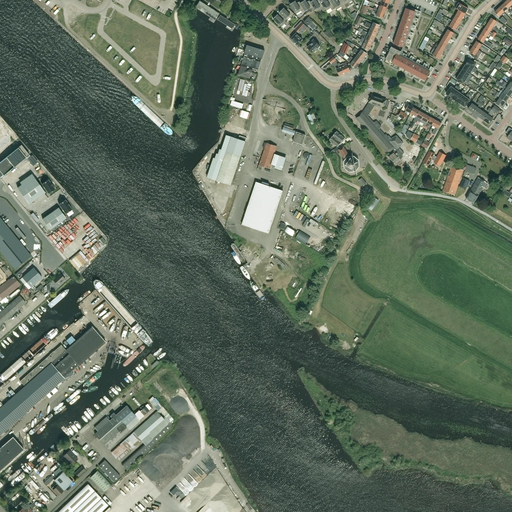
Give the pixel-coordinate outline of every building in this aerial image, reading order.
[(199,0),(194,8),(214,21),(219,13),(199,0)] [(303,0),(299,2),(301,4),(304,9),(305,11),(307,13),(312,10),(311,10),(314,8),(311,3),(309,5),(306,2),(305,0),(303,1),(303,0)] [(311,0),(309,1),(311,3),(314,8),(316,12),(317,12),(321,9),(323,11),(326,10),(321,2),(319,4),(316,1),(316,0),(311,0)] [(319,0),(321,2),(326,10),(326,11),(327,11),(331,8),(332,10),(335,8),(331,1),(329,3),(326,0),(319,0)] [(330,0),(331,1),(335,8),(336,10),(337,10),(341,6),(344,10),(346,8),(344,5),(341,0),(340,0),(338,1),(337,0),(330,0)] [(341,0),(344,5),(346,8),(350,6),(348,3),(351,0),(341,0)] [(379,5),(387,8),(389,3),(380,0),(376,0),(379,1),(381,2),(379,5)] [(293,1),(289,3),(290,3),(290,4),(296,14),(304,9),(301,4),(299,6),(296,3),(295,1),(294,2),(293,1)] [(459,3),(458,3),(455,8),(456,8),(458,10),(465,14),(468,8),(459,3)] [(508,8),(504,3),(499,7),(503,12),(508,8)] [(404,14),(415,18),(416,13),(420,14),(421,11),(412,8),(412,9),(406,7),(404,14)] [(503,12),(499,7),(494,11),(499,16),(503,12)] [(282,9),(279,11),(280,12),(284,16),(286,19),(288,20),(290,17),(291,18),(294,14),(290,9),(288,12),(286,10),(284,8),(282,9)] [(385,13),(373,9),(373,11),(377,12),(376,16),(383,18),(385,13)] [(465,14),(458,10),(455,15),(462,19),(465,14)] [(276,16),(272,17),(273,19),(275,21),(275,22),(278,25),(278,24),(282,27),(288,20),(286,19),(284,16),(281,18),(278,14),(276,16)] [(401,21),(413,25),(414,20),(417,22),(418,19),(415,18),(404,14),(401,21)] [(233,30),(237,25),(221,15),(218,20),(233,30)] [(452,21),(459,25),(462,19),(455,15),(452,21)] [(309,17),(304,22),(308,26),(312,21),(309,17)] [(492,26),(493,27),(495,23),(498,25),(499,23),(491,18),(488,23),(492,26)] [(451,23),(449,26),(455,30),(459,25),(452,21),(449,19),(448,21),(451,23)] [(399,28),(410,32),(412,28),(415,29),(416,26),(413,25),(401,21),(399,28)] [(295,30),(295,31),(299,34),(304,28),(305,29),(306,27),(302,22),(295,30)] [(493,27),(492,26),(488,23),(484,28),(489,32),(493,27)] [(369,31),(376,34),(378,29),(368,25),(365,24),(364,26),(370,28),(369,31)] [(396,35),(408,39),(409,35),(412,36),(413,33),(410,32),(399,28),(396,35)] [(486,37),(488,33),(494,37),(495,36),(492,33),(489,32),(484,28),(481,34),(486,37)] [(444,34),(451,38),(454,33),(447,29),(444,34)] [(362,37),(372,42),(374,38),(362,32),(361,34),(363,35),(362,37)] [(298,45),(303,39),(296,33),(291,38),(298,45)] [(451,38),(444,34),(441,39),(448,43),(451,38)] [(486,37),(481,34),(477,39),(490,47),(492,44),(484,39),(486,37)] [(411,40),(408,39),(396,35),(393,43),(405,47),(407,42),(410,43),(411,40)] [(360,41),(370,46),(372,42),(362,37),(361,39),(357,38),(356,40),(360,41)] [(438,44),(439,45),(445,48),(448,43),(441,39),(438,44)] [(312,52),(320,46),(314,40),(311,42),(312,43),(307,47),(312,52)] [(370,46),(360,41),(359,43),(363,45),(362,47),(369,50),(370,46)] [(473,46),(478,50),(480,46),(488,51),(489,49),(476,41),(473,46)] [(346,54),(348,50),(350,46),(344,43),(341,51),(345,53),(346,54)] [(436,43),(433,48),(442,53),(445,48),(439,45),(438,44),(436,43)] [(259,70),(264,50),(247,45),(241,65),(259,70)] [(473,46),(469,51),(475,55),(478,50),(473,46)] [(393,63),(400,51),(392,47),(385,59),(393,63)] [(359,52),(356,49),(354,48),(353,49),(364,57),(367,54),(361,49),(359,52)] [(430,53),(433,55),(439,58),(442,53),(433,48),(430,53)] [(359,65),(364,57),(353,49),(352,51),(357,55),(354,59),(351,56),(350,58),(359,65)] [(400,51),(393,63),(400,67),(405,56),(406,55),(400,51)] [(405,56),(400,67),(406,70),(412,60),(414,57),(411,56),(409,59),(405,56)] [(359,65),(350,58),(349,57),(347,59),(349,61),(349,60),(352,62),(350,64),(356,68),(359,65)] [(412,60),(406,70),(413,74),(419,64),(420,61),(418,59),(416,62),(412,60)] [(466,64),(476,71),(477,69),(474,67),(476,64),(469,59),(466,64)] [(345,73),(342,66),(341,64),(339,63),(337,64),(339,67),(336,69),(340,76),(345,73)] [(343,63),(341,64),(342,66),(345,73),(350,71),(347,64),(344,65),(343,63)] [(419,64),(413,74),(420,77),(425,67),(427,64),(424,63),(423,66),(419,64)] [(475,73),(476,71),(466,64),(463,69),(470,74),(472,71),(475,73)] [(250,69),(241,66),(240,71),(239,70),(238,74),(241,75),(241,76),(249,79),(251,72),(252,72),(253,70),(250,69)] [(425,67),(420,77),(425,80),(428,75),(429,76),(434,68),(431,66),(429,69),(425,67)] [(473,76),(470,74),(463,69),(459,74),(467,79),(469,76),(472,78),(473,76)] [(467,79),(459,74),(456,79),(463,84),(465,81),(469,83),(470,81),(467,79)] [(446,93),(451,97),(458,87),(456,85),(454,88),(451,86),(446,93)] [(511,90),(507,87),(505,86),(503,88),(501,91),(509,96),(511,92),(511,90)] [(451,97),(455,100),(461,93),(458,91),(460,88),(458,87),(451,97)] [(455,100),(460,103),(465,97),(462,95),(465,91),(463,90),(461,93),(455,100)] [(505,101),(509,96),(501,91),(501,90),(499,93),(500,93),(498,96),(500,97),(505,101)] [(465,97),(460,103),(465,107),(470,100),(467,98),(469,95),(467,93),(465,97)] [(404,153),(399,147),(401,146),(403,143),(396,135),(392,137),(392,138),(389,135),(388,136),(386,134),(385,135),(379,129),(381,126),(376,121),(374,122),(368,116),(375,104),(383,107),(384,106),(388,108),(390,101),(386,100),(371,95),(368,102),(370,103),(363,114),(362,112),(356,118),(387,153),(388,152),(390,154),(388,156),(393,162),(399,157),(401,159),(403,156),(402,155),(404,153)] [(502,107),(505,101),(500,97),(496,103),(502,107)] [(473,113),(477,107),(472,103),(468,109),(473,113)] [(398,116),(401,118),(404,119),(406,114),(405,114),(407,111),(410,113),(414,107),(408,104),(405,110),(404,113),(401,111),(398,116)] [(493,114),(492,113),(494,112),(495,113),(497,111),(499,108),(495,105),(492,109),(490,111),(489,112),(488,114),(488,115),(484,120),(489,124),(493,118),(491,117),(493,114)] [(413,118),(415,119),(419,111),(414,107),(410,113),(413,115),(412,117),(413,118)] [(477,107),(473,113),(478,116),(482,111),(477,107)] [(244,109),(240,120),(245,122),(249,110),(244,109)] [(415,119),(416,120),(420,122),(422,119),(425,114),(419,111),(415,119)] [(482,111),(478,116),(484,120),(488,115),(488,114),(482,111)] [(312,125),(314,123),(318,122),(313,112),(307,115),(312,125)] [(420,122),(424,124),(422,127),(424,128),(425,125),(427,122),(430,117),(425,114),(422,119),(420,122)] [(425,125),(427,126),(428,127),(430,124),(433,125),(436,120),(430,117),(427,122),(425,125)] [(438,128),(441,123),(436,120),(433,125),(436,127),(434,130),(433,133),(435,134),(438,128)] [(297,143),(302,145),(305,135),(300,133),(295,132),(296,131),(292,130),(294,126),(285,123),(282,131),(294,135),(292,141),(297,143)] [(339,150),(338,149),(341,148),(338,146),(344,138),(336,131),(329,140),(337,146),(336,148),(333,150),(330,152),(331,154),(334,152),(339,150)] [(0,146),(10,138),(7,134),(3,137),(2,136),(0,137),(0,146)] [(245,141),(231,137),(226,135),(221,149),(220,149),(218,153),(217,153),(215,158),(213,158),(207,177),(216,180),(230,185),(245,141)] [(11,146),(14,143),(10,138),(0,146),(0,154),(2,153),(1,152),(3,150),(4,151),(7,149),(8,150),(12,147),(11,146)] [(426,151),(430,144),(424,141),(420,148),(426,151)] [(269,168),(271,165),(274,154),(277,146),(264,142),(263,147),(264,148),(259,165),(257,169),(261,170),(263,166),(269,168)] [(21,145),(0,162),(0,178),(26,157),(27,158),(30,156),(28,153),(21,145)] [(343,146),(341,148),(338,149),(339,150),(344,158),(346,157),(348,161),(347,162),(347,161),(347,162),(347,165),(347,166),(349,168),(350,168),(353,168),(354,168),(356,166),(356,165),(356,162),(356,161),(353,159),(350,159),(349,159),(347,156),(349,155),(343,146)] [(429,150),(423,162),(428,165),(432,159),(435,161),(434,162),(440,165),(446,156),(440,152),(437,157),(434,155),(435,154),(429,150)] [(282,156),(274,154),(271,165),(275,166),(275,168),(278,170),(282,171),(287,158),(282,156)] [(476,168),(467,164),(465,171),(474,174),(476,168)] [(451,166),(447,179),(442,191),(454,195),(463,170),(451,166)] [(183,172),(181,173),(180,174),(180,176),(184,183),(205,216),(207,216),(210,214),(211,212),(186,173),(183,172)] [(43,186),(41,187),(34,176),(17,188),(29,204),(45,192),(46,191),(48,194),(55,189),(48,179),(41,184),(43,186)] [(486,182),(478,177),(466,198),(474,203),(480,193),(479,193),(483,187),(485,188),(488,183),(486,182)] [(463,178),(460,186),(466,189),(469,180),(463,178)] [(256,181),(241,224),(268,233),(283,190),(256,181)] [(374,197),(366,206),(372,210),(379,201),(374,197)] [(65,214),(72,209),(65,199),(59,204),(60,207),(59,208),(58,208),(42,219),(50,229),(66,218),(62,213),(64,211),(65,214)] [(0,251),(14,269),(15,269),(31,256),(30,254),(0,217),(0,251)] [(44,225),(42,226),(49,238),(51,236),(44,225)] [(292,238),(295,232),(287,227),(284,233),(292,238)] [(33,267),(22,277),(31,287),(42,277),(33,267)] [(60,273),(53,280),(58,286),(65,279),(60,273)] [(0,286),(0,301),(5,297),(20,285),(14,276),(0,286)] [(18,290),(10,298),(11,299),(19,291),(18,290)] [(26,303),(19,295),(8,306),(14,313),(26,303)] [(14,313),(8,306),(1,311),(8,319),(14,313)] [(78,353),(99,334),(92,327),(71,345),(78,353)] [(66,350),(79,365),(106,342),(99,334),(78,353),(71,345),(66,350)] [(51,363),(64,378),(79,365),(66,350),(61,345),(20,381),(25,386),(38,374),(51,363)] [(38,374),(52,389),(64,378),(51,363),(38,374)] [(11,398),(25,413),(52,389),(38,374),(25,386),(11,398)] [(158,411),(157,411),(156,411),(134,431),(134,432),(111,453),(114,456),(118,460),(123,456),(141,440),(145,445),(133,456),(122,465),(126,469),(141,456),(149,449),(171,428),(171,424),(173,422),(173,419),(165,409),(162,405),(155,398),(154,398),(152,396),(149,400),(150,402),(158,411)] [(5,403),(19,418),(20,420),(26,414),(25,413),(11,398),(5,403)] [(64,399),(46,415),(50,419),(68,404),(64,399)] [(8,428),(19,418),(5,403),(0,408),(0,434),(4,431),(5,432),(6,432),(9,430),(9,429),(8,428)] [(126,406),(116,415),(114,413),(110,415),(113,418),(110,420),(106,417),(94,427),(98,431),(95,434),(108,449),(140,421),(139,420),(144,416),(143,416),(149,411),(145,406),(144,407),(143,406),(140,408),(141,408),(134,414),(126,406)] [(31,435),(48,421),(45,416),(27,432),(31,435)] [(13,437),(2,446),(0,447),(0,470),(24,449),(13,437)] [(63,456),(72,465),(78,459),(69,450),(63,456)] [(201,469),(205,466),(199,459),(195,462),(201,469)] [(105,460),(99,466),(114,482),(120,476),(105,460)] [(82,466),(75,473),(78,477),(85,470),(82,466)] [(104,492),(112,485),(98,470),(90,478),(104,492)] [(63,471),(54,479),(64,490),(73,481),(63,471)] [(32,480),(22,490),(35,503),(45,493),(32,480)] [(175,481),(166,490),(170,494),(179,485),(175,481)] [(63,490),(56,483),(51,488),(58,495),(63,490)] [(100,511),(108,505),(88,484),(57,511),(100,511)]
